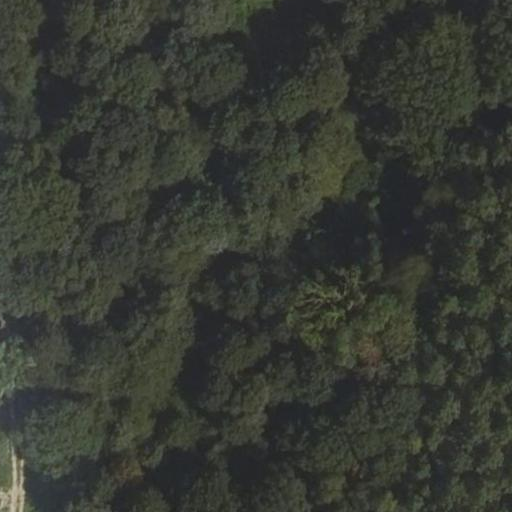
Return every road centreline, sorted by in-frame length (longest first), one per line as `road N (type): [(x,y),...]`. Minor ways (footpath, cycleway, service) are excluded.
road 1 (track): [(464,58),(408,154),(304,511)]
road 2 (track): [(13,511),(0,214)]
